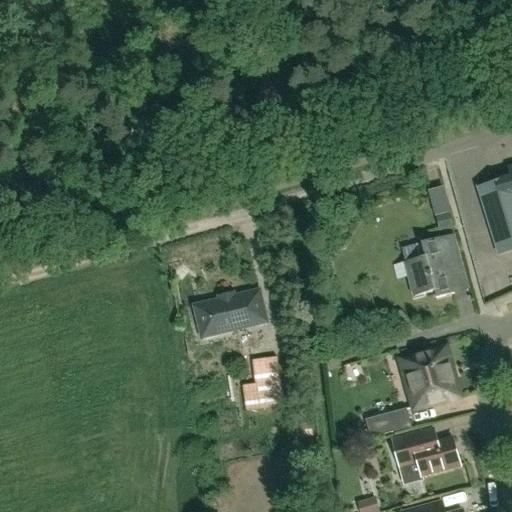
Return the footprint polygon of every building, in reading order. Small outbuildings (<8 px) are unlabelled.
[(511,177),(479,188),(499,255),(511,251),(511,177)] [(425,257),(405,263),(394,266),(397,281),(409,277),(415,297),(435,292),(437,299),(468,290),(453,235),(422,243),(425,257)] [(203,325),(267,306),(259,278),(237,285),(236,281),(193,294),(203,325)] [(445,349),(401,361),(414,409),(458,397),(445,349)] [(247,412),(284,407),(277,358),(253,361),(256,386),(244,387),(247,412)] [(412,428),(407,409),(366,421),(371,439),(412,428)] [(438,443),(434,430),(393,441),(400,468),(418,463),(422,477),(461,466),(453,439),(438,443)] [(410,485),(413,495),(429,490),(426,480),(410,485)] [(380,511),(376,498),(359,503),(361,511),(380,511)] [(407,511),(462,511),(459,511),(444,511),(442,503),(407,511)]
